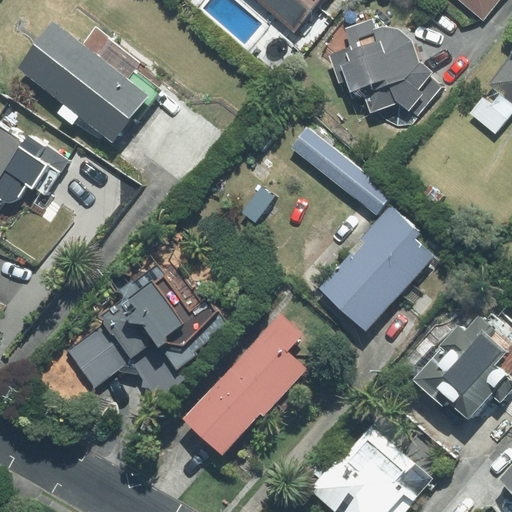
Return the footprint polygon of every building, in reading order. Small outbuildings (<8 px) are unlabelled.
[(328,0),(265,0),(299,31),(328,0)] [(463,0),(485,19),(501,0),(463,0)] [(345,54),(339,55),(346,82),(356,79),(360,95),(378,90),(383,109),(408,103),(416,112),(437,93),(431,87),(445,74),(431,59),(386,25),(386,20),(375,20),(376,16),(341,37),(345,54)] [(66,24),(29,68),(72,103),(65,113),(79,125),(86,116),(120,144),(160,95),(137,76),(147,64),(98,24),(85,40),(66,24)] [(511,62),(471,111),(500,135),(511,120),(511,62)] [(0,196),(9,202),(27,201),(37,186),(44,190),(60,167),(53,163),(31,148),(36,141),(0,116),(0,196)] [(400,194),(313,125),(297,145),(384,213),(400,194)] [(450,248),(399,203),(325,287),(375,332),(450,248)] [(205,314),(169,263),(103,308),(111,320),(72,347),(99,387),(137,361),(163,400),(190,382),(183,371),(242,331),(223,302),(205,314)] [(313,338),(283,313),(192,420),(233,456),(269,413),(275,419),(316,372),(298,356),(313,338)] [(483,420),(511,385),(511,336),(485,314),(470,332),(453,317),(434,339),(445,348),(420,377),(455,406),(460,400),(483,420)] [(313,483),(340,511),(411,511),(412,511),(439,485),(376,421),(313,483)]
